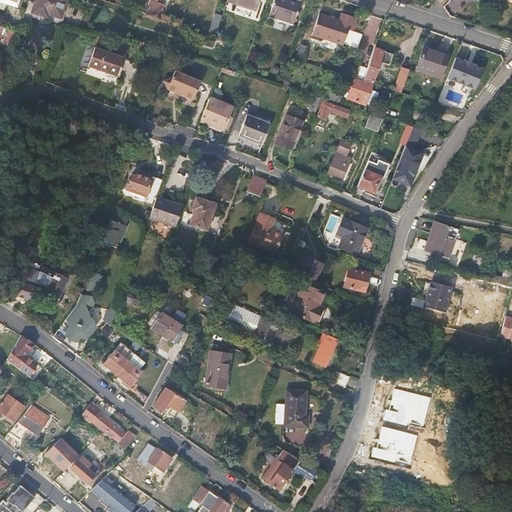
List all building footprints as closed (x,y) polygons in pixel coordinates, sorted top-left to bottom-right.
[(65,0),(35,0),(31,13),(42,16),(43,12),(48,14),(59,17),(65,0)] [(237,0),(236,5),(256,11),(259,0),(237,0)] [(299,0),(298,0),(272,0),(268,15),(292,24),(299,0)] [(163,5),(150,1),(146,12),(159,17),(163,5)] [(224,4),(217,2),(207,31),(213,33),(224,4)] [(356,17),(341,11),(338,19),(318,12),(311,33),(341,44),(347,27),(352,29),(356,17)] [(121,20),(114,18),(109,32),(116,34),(121,20)] [(17,33),(9,30),(6,41),(14,44),(17,33)] [(308,41),(301,39),(296,56),(303,58),(308,41)] [(448,53),(423,45),(416,70),(440,78),(448,53)] [(121,56),(93,47),(86,66),(115,75),(121,56)] [(374,47),(363,79),(372,82),(379,61),(388,64),(392,53),(374,47)] [(125,57),(121,56),(115,75),(119,76),(125,57)] [(462,59),(453,56),(446,77),(474,87),(481,66),(473,63),(473,62),(462,58),(462,59)] [(410,68),(401,66),(396,81),(404,84),(410,68)] [(200,81),(175,71),(172,78),(162,81),(168,90),(193,100),(200,81)] [(372,82),(363,79),(363,80),(353,77),(346,99),(365,105),(372,82)] [(339,95),(314,87),(311,95),(321,98),(337,103),(339,95)] [(231,106),(210,98),(201,121),(222,129),(231,106)] [(348,109),(322,102),(317,118),(326,121),(328,112),(345,117),(348,109)] [(378,116),(367,112),(367,115),(361,113),(359,121),(378,128),(381,119),(378,118),(378,116)] [(269,123),(247,114),(238,134),(261,143),(269,123)] [(302,120),(286,114),(275,142),(291,149),(302,120)] [(401,138),(407,140),(412,127),(407,124),(401,138)] [(416,144),(423,131),(414,127),(408,140),(416,144)] [(353,143),(340,138),(325,174),(340,180),(350,155),(348,154),(353,143)] [(417,167),(424,151),(405,143),(391,177),(410,184),(417,167)] [(429,156),(424,151),(417,167),(421,168),(427,160),(429,156)] [(381,174),(364,168),(357,184),(374,191),(381,174)] [(152,178),(134,172),(128,189),(155,198),(162,178),(153,175),(152,178)] [(266,180),(253,175),(247,190),(260,195),(266,180)] [(182,205),(157,197),(150,218),(175,227),(182,205)] [(215,204),(195,197),(192,208),(194,209),(189,224),(207,230),(215,204)] [(276,209),(265,204),(264,207),(273,210),(270,218),(272,219),(276,211),(276,209)] [(273,210),(264,207),(252,234),(279,245),(287,225),(272,219),(270,218),(273,210)] [(129,217),(112,210),(101,237),(118,244),(122,235),(115,232),(120,222),(126,224),(129,217)] [(330,213),(325,232),(336,235),(342,217),(330,213)] [(368,227),(350,220),(340,247),(357,254),(368,227)] [(447,235),(424,227),(415,254),(424,257),(423,259),(430,261),(430,259),(440,263),(445,246),(443,245),(447,235)] [(320,263),(303,256),(299,266),(317,273),(320,263)] [(317,273),(299,266),(296,273),(314,281),(317,273)] [(65,279),(41,267),(36,279),(48,286),(45,292),(56,298),(65,279)] [(367,272),(348,267),(344,286),(363,290),(367,272)] [(101,276),(94,273),(87,287),(94,290),(101,276)] [(484,292),(486,284),(473,281),(472,290),(484,292)] [(325,292),(302,282),(290,310),(317,322),(323,306),(319,305),(325,292)] [(446,290),(425,285),(419,311),(441,316),(446,290)] [(508,288),(499,286),(495,301),(504,303),(508,288)] [(138,298),(121,292),(118,300),(136,306),(138,298)] [(84,339),(93,325),(90,319),(86,319),(85,320),(81,315),(91,305),(90,298),(80,295),(76,304),(66,317),(70,320),(70,327),(65,333),(75,341),(79,336),(83,338),(84,339)] [(24,310),(30,313),(36,302),(30,299),(24,310)] [(258,331),(258,329),(267,332),(271,323),(262,319),(263,316),(234,305),(228,320),(258,331)] [(109,309),(102,319),(108,323),(115,314),(109,309)] [(174,316),(184,321),(188,314),(178,309),(174,316)] [(179,325),(159,311),(150,327),(171,340),(178,329),(179,325)] [(511,323),(509,322),(503,345),(511,347),(511,323)] [(319,335),(309,330),(306,338),(315,343),(319,335)] [(337,339),(323,332),(318,343),(321,344),(313,361),(325,366),(337,339)] [(26,340),(20,334),(6,359),(27,374),(36,361),(29,356),(34,349),(31,347),(33,345),(26,340)] [(231,352),(210,350),(205,385),(227,387),(231,352)] [(104,367),(115,376),(127,360),(115,352),(104,367)] [(141,370),(127,360),(115,376),(130,386),(141,370)] [(41,365),(36,361),(27,374),(32,378),(41,365)] [(348,376),(336,370),(331,380),(344,386),(348,376)] [(162,411),(167,403),(172,394),(164,388),(152,405),(162,411)] [(306,414),(306,388),(286,388),(286,426),(310,426),(310,414),(306,414)] [(172,394),(167,403),(180,411),(187,399),(174,391),(172,394)] [(2,404),(0,402),(0,414),(10,422),(21,408),(7,397),(2,404)] [(101,411),(91,403),(79,416),(90,424),(91,422),(113,439),(120,430),(99,414),(101,411)] [(49,418),(30,404),(10,431),(24,441),(33,431),(37,434),(49,418)] [(125,435),(120,430),(113,439),(118,443),(125,435)] [(134,436),(128,432),(125,435),(118,443),(117,444),(123,449),(134,436)] [(81,442),(72,434),(68,437),(67,436),(58,445),(68,455),(81,442)] [(399,442),(375,436),(370,454),(395,460),(399,442)] [(172,460),(149,443),(137,460),(151,469),(154,465),(163,472),(172,460)] [(66,459),(55,449),(41,462),(53,473),(66,459)] [(319,471),(283,450),(276,460),(275,459),(261,478),(277,490),(292,469),(299,474),(300,472),(313,481),(319,471)] [(104,467),(94,459),(87,466),(81,460),(74,467),(90,482),(96,475),(98,476),(104,467)] [(67,471),(57,478),(64,488),(74,481),(67,471)] [(0,480),(0,489),(12,482),(8,476),(0,480)] [(134,511),(138,509),(101,480),(91,491),(117,511),(134,511)] [(22,511),(34,496),(21,485),(15,492),(13,492),(7,500),(13,505),(15,504),(22,511)] [(202,506),(198,511),(226,511),(230,508),(202,487),(192,500),(202,506)]
